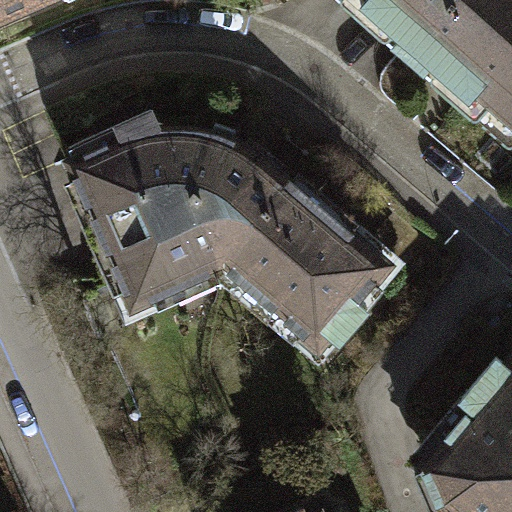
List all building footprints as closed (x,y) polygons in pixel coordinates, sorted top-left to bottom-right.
[(0,0),(0,9),(21,0),(0,0)] [(476,90),(511,122),(511,0),(359,0),(400,36),(392,45),(424,73),(431,65),(469,98),(476,90)] [(134,301),(219,261),(212,247),(230,226),(215,212),(263,158),(242,141),(188,125),(155,127),(148,109),(115,122),(121,136),(67,155),(93,215),(79,221),(94,253),(109,247),(134,301)] [(212,247),(219,261),(316,343),(385,262),(263,158),(215,212),(230,226),(212,247)] [(511,511),(511,354),(506,362),(497,355),(462,397),(471,404),(426,457),(443,497),(454,511),(511,511)]
